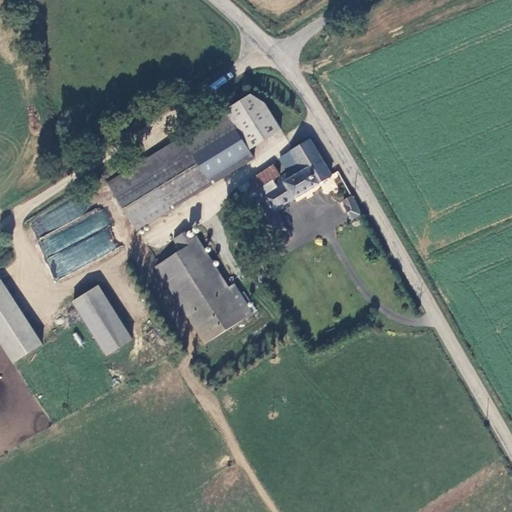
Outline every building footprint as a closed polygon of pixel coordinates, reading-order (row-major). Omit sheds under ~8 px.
[(252,97),(225,113),(249,153),(282,132),(265,104),(252,97)] [(225,113),(176,143),(204,190),(254,160),(249,153),(225,113)] [(332,176),(309,141),(292,152),(305,172),(293,179),(290,173),(276,182),(279,188),(250,206),(277,248),(291,239),(275,213),(332,176)] [(137,230),(204,190),(176,143),(108,184),(137,230)] [(281,159),(290,173),(293,179),(305,172),(292,152),(281,159)] [(239,188),(250,206),(279,188),(276,182),(274,180),(280,176),(273,166),(239,188)] [(360,216),(351,198),(343,202),(353,220),(360,216)] [(40,243),(52,276),(118,252),(103,212),(58,229),(61,235),(40,243)] [(228,290),(196,238),(191,241),(185,232),(174,239),(181,251),(157,266),(206,346),(246,321),(228,290)] [(2,280),(0,281),(0,341),(14,362),(42,344),(2,280)] [(99,286),(73,302),(107,355),(132,339),(99,286)] [(234,286),(228,290),(246,321),(253,317),(234,286)]
